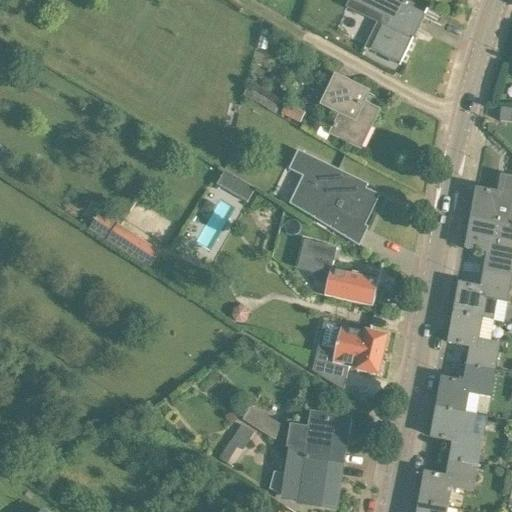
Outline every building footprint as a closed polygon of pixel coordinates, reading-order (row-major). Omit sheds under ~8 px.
[(407,6),(394,0),(345,0),(348,1),(345,9),(376,24),(364,49),(369,52),(370,51),(389,60),(388,61),(389,61),(390,60),(399,65),(399,66),(400,66),(428,8),(427,7),(424,15),(407,6)] [(360,147),(378,112),(362,105),(368,94),(336,79),(323,106),(341,115),(332,134),(339,137),(339,139),(361,149),(361,148),(360,147)] [(280,107),(247,89),(243,95),(258,104),(276,114),(280,107)] [(305,112),(287,103),(282,113),(299,122),(305,112)] [(511,124),(511,110),(501,109),(499,123),(511,124)] [(300,198),(320,207),(314,220),(339,233),(346,219),(363,228),(377,197),(379,198),(379,197),(336,175),(335,175),(315,166),(300,198)] [(252,197),(256,189),(231,174),(227,182),(252,197)] [(494,224),(511,227),(511,178),(502,176),(499,194),(477,190),(471,220),(494,224)] [(149,270),(160,253),(99,214),(88,230),(149,270)] [(511,276),(511,274),(511,227),(494,224),(471,220),(466,249),(488,254),(484,272),(511,276)] [(330,262),(333,249),(304,242),(297,270),(310,274),(317,285),(326,287),(324,297),(373,309),(379,282),(332,270),(334,263),(330,262)] [(507,304),(511,276),(484,272),(481,289),(459,285),(454,315),(482,320),(493,322),(496,302),(507,304)] [(241,323),(247,320),(248,315),(245,309),(239,307),(233,310),(232,317),(235,322),(241,323)] [(467,365),(495,370),(499,343),(479,339),(482,320),(454,315),(448,344),(470,348),(467,365)] [(317,354),(312,372),(343,392),(348,368),(355,370),(354,371),(378,377),(388,338),(364,332),(364,333),(340,328),(333,358),(317,354)] [(464,383),(442,380),(437,409),(464,414),(468,394),(490,398),(495,370),(467,365),(464,383)] [(242,421),(274,442),(279,426),(250,408),(242,421)] [(483,437),(472,435),(475,416),(464,414),(437,409),(431,439),(453,443),(450,460),(478,465),(483,437)] [(337,464),(341,438),(347,439),(350,421),(311,415),(309,429),(289,426),(285,449),(288,450),(288,451),(299,459),(337,464)] [(243,452),(254,434),(241,426),(230,443),(229,442),(218,460),(226,465),(237,448),(243,452)] [(333,491),(337,465),(337,464),(299,459),(288,451),(284,475),(273,473),(268,490),(281,496),(280,500),(298,503),(298,504),(336,510),(339,492),(333,491)] [(419,503),(442,508),(446,488),(473,493),(478,465),(450,460),(446,478),(425,474),(419,503)] [(282,511),(274,509),(275,506),(265,502),(261,511),(282,511)] [(419,503),(417,511),(447,511),(448,509),(442,508),(419,503)]
